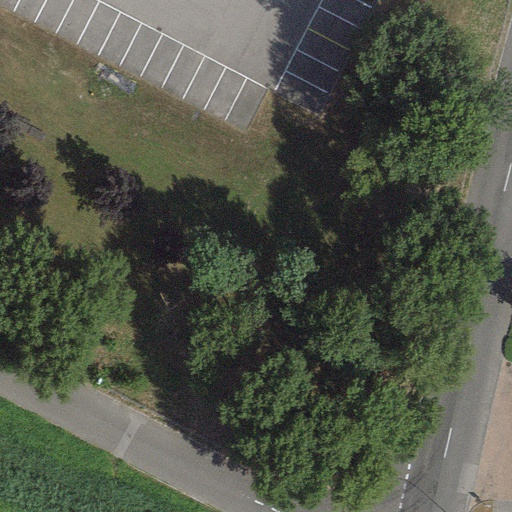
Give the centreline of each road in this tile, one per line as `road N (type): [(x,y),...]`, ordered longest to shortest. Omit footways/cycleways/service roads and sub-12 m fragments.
road 1 (unclassified): [(302,511),(0,360)]
road 2 (unclassified): [(511,201),(442,511)]
road 3 (unknown): [(188,0),(247,16),(312,9),(326,0)]
